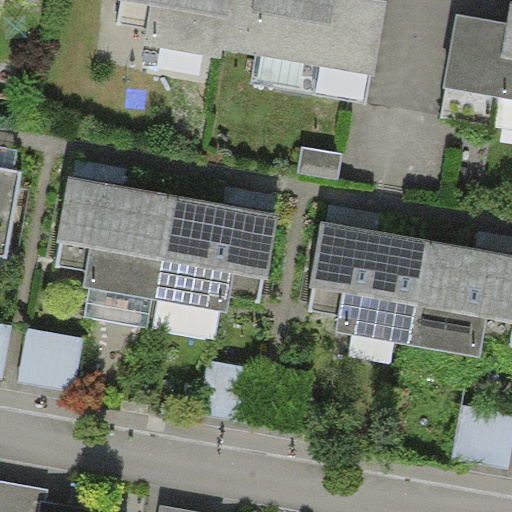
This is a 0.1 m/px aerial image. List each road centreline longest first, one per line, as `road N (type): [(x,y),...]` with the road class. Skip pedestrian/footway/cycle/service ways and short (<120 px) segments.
road 1 (residential): [(0,442),(405,511)]
road 2 (residential): [(411,0),(382,175)]
